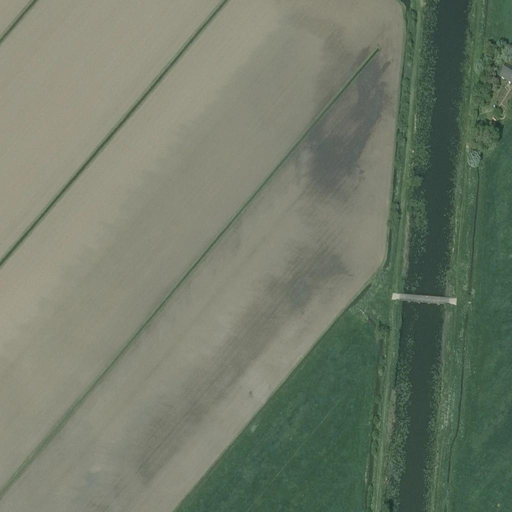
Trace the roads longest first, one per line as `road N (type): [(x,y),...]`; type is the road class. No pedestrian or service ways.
road 1 (track): [(479,0),(454,301)]
road 2 (track): [(436,511),(454,301)]
